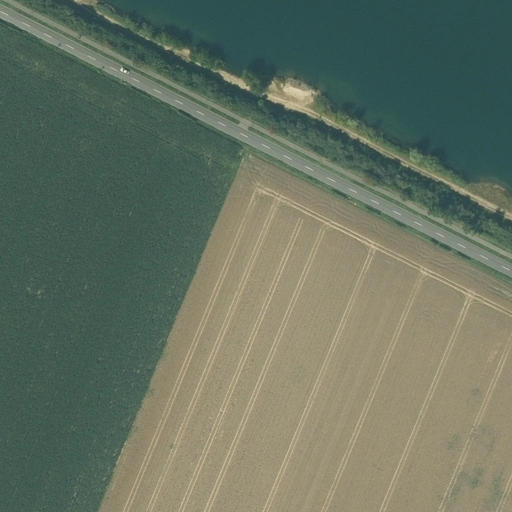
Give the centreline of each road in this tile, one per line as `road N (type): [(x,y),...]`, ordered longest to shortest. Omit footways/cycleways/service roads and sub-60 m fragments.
road 1 (tertiary): [(511,270),(0,9)]
road 2 (track): [(511,217),(296,102),(268,98),(167,51),(100,16),(87,0)]
